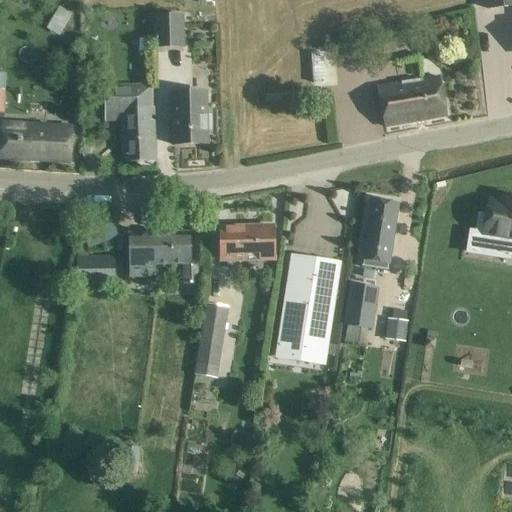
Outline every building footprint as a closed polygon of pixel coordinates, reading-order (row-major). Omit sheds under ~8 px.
[(511,0),(489,0),(491,12),(511,9),(511,0)] [(46,30),(59,38),(72,15),(59,8),(46,30)] [(182,16),(157,17),(158,49),(183,48),(182,16)] [(84,44),(84,67),(102,67),(102,44),(84,44)] [(324,54),(312,55),(314,85),(326,84),(324,54)] [(439,77),(377,88),(384,127),(446,117),(439,77)] [(153,103),(152,86),(106,86),(106,114),(121,114),(122,163),(155,162),(155,142),(155,103),(153,103)] [(172,94),(172,126),(173,146),(207,145),(206,132),(211,132),(211,118),(206,118),(205,94),(172,94)] [(0,138),(0,159),(70,163),(71,143),(72,127),(1,123),(0,138)] [(469,230),(465,254),(510,262),(511,259),(511,197),(499,196),(499,200),(487,198),(486,207),(484,207),(483,215),(477,214),(475,231),(469,230)] [(363,262),(362,267),(387,271),(388,266),(397,206),(371,202),(363,262)] [(219,229),(220,249),(220,262),(226,262),(226,266),(232,267),(232,262),(273,261),(272,228),(219,229)] [(159,234),(128,235),(129,278),(154,278),(154,266),(159,266),(159,234)] [(190,234),(159,234),(159,266),(183,266),(184,285),(197,284),(196,265),(190,265),(190,234)] [(78,257),(78,282),(115,282),(115,257),(78,257)] [(293,259),(279,349),(329,356),(342,266),(293,259)] [(350,286),(343,326),(347,327),(344,344),(351,345),(345,384),(365,388),(370,359),(364,359),(368,330),(373,331),(379,290),(350,286)] [(207,308),(196,377),(217,380),(221,350),(227,311),(207,308)] [(398,322),(393,329),(396,336),(404,338),(409,331),(407,324),(398,322)] [(118,446),(111,489),(133,492),(140,449),(118,446)] [(317,488),(315,497),(328,500),(330,490),(317,488)]
